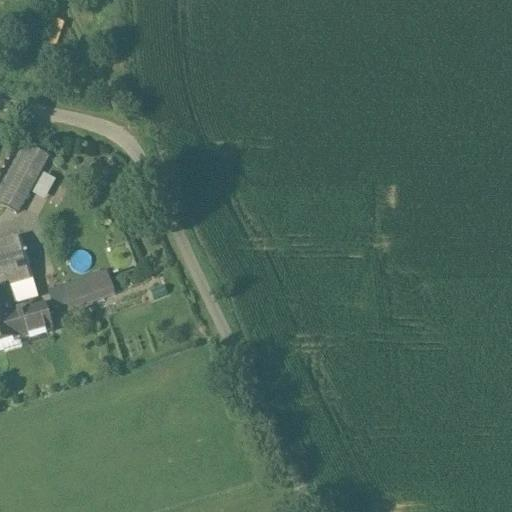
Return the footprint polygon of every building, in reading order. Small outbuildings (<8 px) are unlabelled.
[(36,150),(3,208),(17,216),(50,158),(36,150)] [(22,240),(0,246),(0,291),(34,282),(22,240)] [(109,273),(51,293),(59,316),(117,296),(109,273)] [(7,293),(0,295),(0,346),(5,345),(4,341),(18,337),(20,336),(15,317),(7,293)] [(47,307),(15,317),(20,336),(18,337),(20,343),(55,332),(47,307)]
